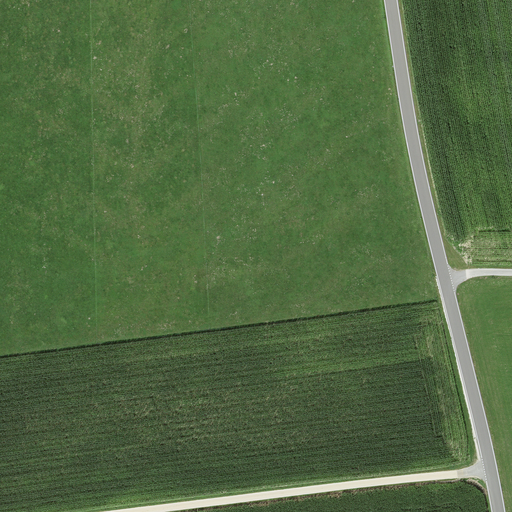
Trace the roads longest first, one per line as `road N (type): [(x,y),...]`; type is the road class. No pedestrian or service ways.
road 1 (tertiary): [(498,511),(412,135),(391,0)]
road 2 (track): [(138,511),(491,469)]
